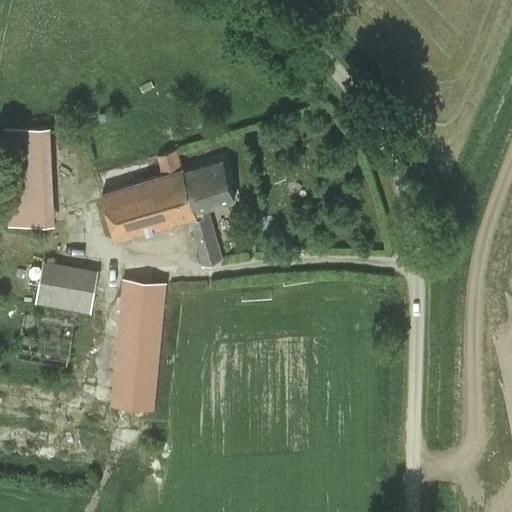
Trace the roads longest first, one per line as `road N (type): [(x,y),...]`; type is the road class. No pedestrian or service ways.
road 1 (unclassified): [(410,511),(415,283),(397,176),(358,98),(323,56),(247,0)]
road 2 (track): [(411,494),(187,427),(118,422),(102,404),(103,380)]
